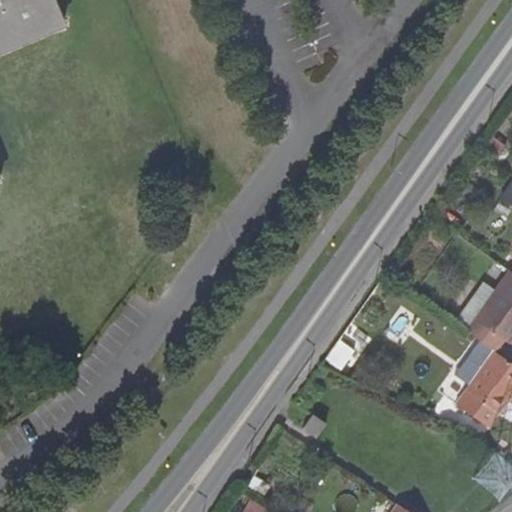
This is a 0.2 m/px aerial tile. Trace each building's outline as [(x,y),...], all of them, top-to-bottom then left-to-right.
[(0,0),(0,193),(7,177),(0,161),(0,63),(66,35),(71,21),(61,0),(0,0)] [(462,310),(474,318),(465,331),(493,350),(501,339),(510,345),(511,342),(511,271),(510,270),(486,302),(473,293),(462,310)] [(474,318),(462,310),(453,322),(465,331),(474,318)] [(511,393),(511,363),(493,350),(456,404),(488,427),(511,393)] [(326,423),(312,414),(301,428),(316,438),(326,423)] [(392,511),(411,511),(398,503),(392,511)]
